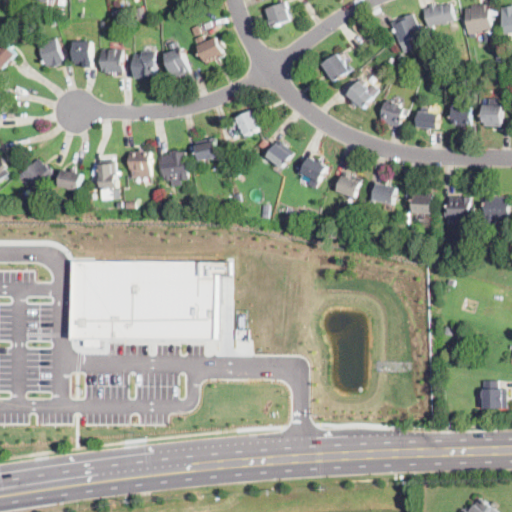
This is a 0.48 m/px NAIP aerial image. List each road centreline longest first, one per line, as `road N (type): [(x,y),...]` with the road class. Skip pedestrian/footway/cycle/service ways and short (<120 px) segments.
road 1 (residential): [(511,158),(390,150),(333,127),(269,68),(235,0)]
road 2 (residential): [(77,110),(166,111),(223,97),(366,0)]
road 3 (primary): [(304,455),(0,488)]
road 4 (primary): [(511,446),(304,455)]
